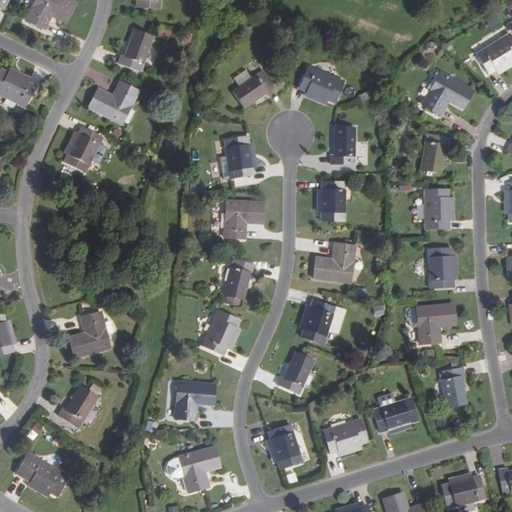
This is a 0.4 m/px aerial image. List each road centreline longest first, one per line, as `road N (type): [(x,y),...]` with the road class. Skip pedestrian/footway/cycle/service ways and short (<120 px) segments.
road 1 (residential): [(259,510),(239,452),(236,409),(284,281),(287,143)]
road 2 (unclassified): [(511,96),(487,121),(476,163),(483,331),(508,437)]
road 3 (residential): [(508,437),(259,510)]
road 4 (residential): [(0,451),(44,396),(49,368),(23,226)]
road 5 (residential): [(23,226),(74,86)]
